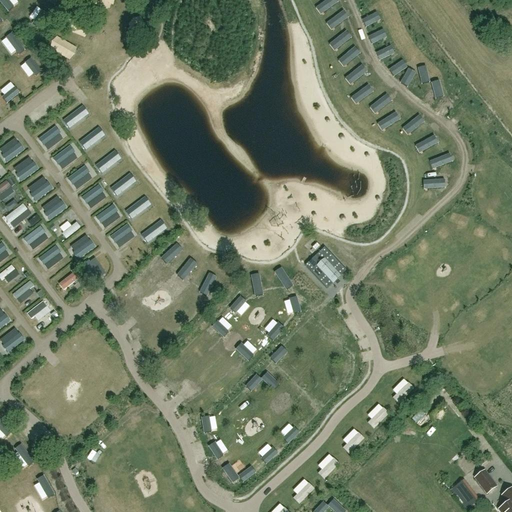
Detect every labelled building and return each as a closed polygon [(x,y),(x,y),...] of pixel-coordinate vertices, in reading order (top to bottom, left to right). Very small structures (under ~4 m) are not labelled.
[(13,2),(7,7),(13,14),(19,10),(13,2)] [(0,58),(0,66),(6,75),(15,69),(6,55),(0,58)] [(39,87),(45,83),(31,63),(26,67),(39,87)] [(16,74),(10,77),(18,95),(24,92),(16,74)] [(35,133),(54,117),(46,109),(28,124),(35,133)] [(78,109),(63,121),(69,129),(84,117),(78,109)] [(55,127),(38,140),(43,146),(60,134),(55,127)] [(95,131),(79,143),(85,151),(101,139),(95,131)] [(19,144),(2,157),(7,163),(24,151),(19,144)] [(70,147),(53,159),(58,166),(74,153),(70,147)] [(111,154),(96,166),(102,174),(117,162),(111,154)] [(33,163),(16,176),(21,182),(38,170),(33,163)] [(85,167),(68,179),(72,186),(89,173),(85,167)] [(126,177),(111,189),(117,197),(132,185),(126,177)] [(0,194),(11,185),(6,179),(0,184),(0,194)] [(48,183),(31,195),(35,202),(53,190),(48,183)] [(99,186),(82,198),(87,205),(104,192),(99,186)] [(54,195),(41,204),(45,210),(59,200),(54,195)] [(9,211),(18,204),(15,199),(5,206),(9,211)] [(141,200),(125,212),(131,220),(147,208),(141,200)] [(62,203),(45,215),(50,221),(67,209),(62,203)] [(113,206),(96,218),(101,225),(118,213),(113,206)] [(12,229),(32,215),(27,207),(6,221),(12,229)] [(68,239),(82,228),(77,222),(63,233),(68,239)] [(156,224),(141,236),(147,244),(162,232),(156,224)] [(127,225),(111,238),(115,244),(132,232),(127,225)] [(41,227),(24,240),(29,246),(46,233),(41,227)] [(184,229),(174,236),(188,255),(197,248),(184,229)] [(91,241),(73,253),(78,260),(95,248),(91,241)] [(56,247),(39,259),(44,266),(61,253),(56,247)] [(324,248),(305,265),(327,289),(346,271),(324,248)] [(257,259),(264,266),(270,259),(263,252),(257,259)] [(52,272),(68,265),(64,256),(48,263),(52,272)] [(94,258),(88,262),(100,280),(106,275),(94,258)] [(0,277),(4,282),(7,279),(10,284),(21,276),(12,265),(0,274),(0,277)] [(59,284),(65,291),(78,281),(72,274),(59,284)] [(259,277),(251,283),(259,293),(267,287),(259,277)] [(15,294),(19,299),(35,285),(31,281),(15,294)] [(222,318),(228,324),(234,318),(227,312),(222,318)] [(5,316),(0,319),(0,329),(10,322),(5,316)] [(340,331),(336,335),(345,343),(349,339),(340,331)] [(20,334),(3,347),(8,353),(24,341),(20,334)] [(253,356),(265,351),(261,343),(249,348),(253,356)] [(239,368),(248,360),(244,355),(235,362),(239,368)] [(182,368),(191,364),(187,356),(178,360),(182,368)] [(161,380),(165,386),(176,378),(172,372),(161,380)] [(204,401),(209,398),(203,388),(198,391),(204,401)] [(289,403),(294,398),(284,388),(279,393),(289,403)] [(147,393),(139,401),(143,406),(152,398),(147,393)] [(192,394),(180,402),(186,410),(198,402),(192,394)] [(149,415),(156,424),(167,416),(160,407),(149,415)] [(125,414),(132,422),(139,416),(132,408),(125,414)] [(360,431),(370,420),(362,412),(352,423),(360,431)] [(216,441),(221,438),(213,426),(208,429),(216,441)] [(293,445),(303,434),(294,426),(284,437),(293,445)] [(324,434),(316,438),(320,447),(329,443),(324,434)] [(101,441),(94,448),(105,459),(112,453),(101,441)] [(172,450),(177,457),(189,449),(184,441),(172,450)] [(328,454),(334,459),(343,449),(337,444),(328,454)] [(312,447),(307,450),(314,459),(319,455),(312,447)] [(87,467),(96,467),(97,458),(87,458),(87,467)] [(323,461),(318,466),(328,477),(333,472),(323,461)] [(484,471),(475,479),(487,494),(496,487),(484,471)] [(304,502),(311,494),(303,487),(296,495),(304,502)] [(511,511),(511,488),(502,496),(507,504),(499,510),(500,511),(511,511)] [(464,503),(470,511),(481,511),(486,509),(476,495),(464,503)] [(113,503),(117,511),(120,511),(127,508),(122,498),(113,503)]
